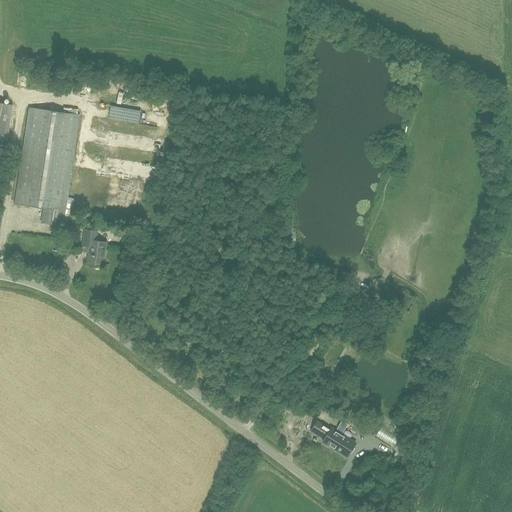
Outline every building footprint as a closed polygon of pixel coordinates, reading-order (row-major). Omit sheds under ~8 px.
[(6,145),(13,105),(0,102),(0,151),(3,152),(4,145),(6,145)] [(29,108),(15,204),(44,209),(41,223),(62,226),(70,228),(72,214),(75,198),(67,197),(79,115),(77,115),(63,113),(29,108)] [(109,211),(114,200),(105,196),(100,207),(109,211)] [(103,265),(106,243),(94,241),(96,230),(85,229),(83,241),(90,242),(87,262),(103,265)] [(349,453),(351,453),(354,449),(353,448),(356,443),(342,433),(348,424),(342,420),(336,429),(331,427),(329,430),(317,422),(311,431),(324,439),(322,441),(347,457),(349,453)]
